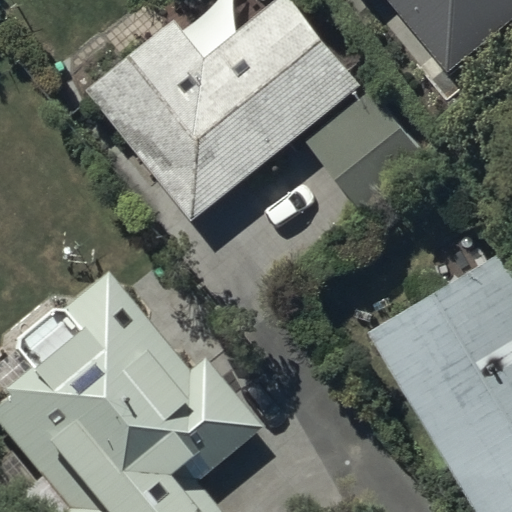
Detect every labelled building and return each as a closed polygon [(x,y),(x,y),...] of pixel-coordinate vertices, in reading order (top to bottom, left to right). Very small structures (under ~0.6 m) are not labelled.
[(178,7),(94,77),(198,209),(369,67),(313,0),(266,0),(211,47),(178,7)] [(511,0),(395,0),(446,64),(511,11),(511,0)] [(372,73),(309,129),(372,199),(435,143),(372,73)] [(511,511),(511,244),(506,234),(370,317),(488,511),(511,511)] [(189,357),(108,259),(67,294),(60,286),(9,329),(15,336),(0,348),(0,417),(38,464),(7,489),(26,511),(231,511),(198,470),(264,416),(205,344),(189,357)]
